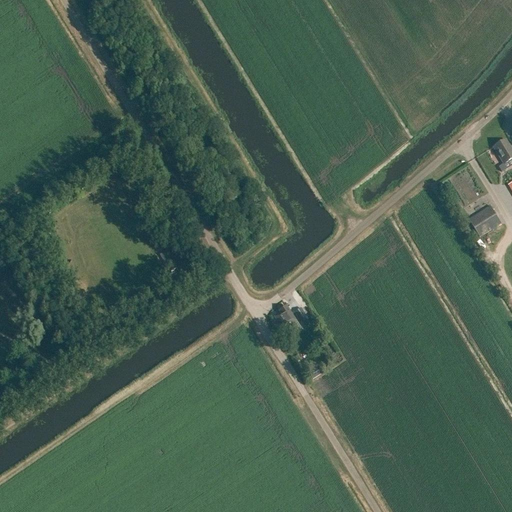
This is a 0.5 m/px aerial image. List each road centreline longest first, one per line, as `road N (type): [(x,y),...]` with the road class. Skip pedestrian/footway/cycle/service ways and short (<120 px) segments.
road 1 (unclassified): [(256,315),(62,0)]
road 2 (unclassified): [(256,315),(511,92)]
road 3 (unclassified): [(377,511),(256,315)]
road 4 (track): [(227,268),(82,370),(63,372)]
